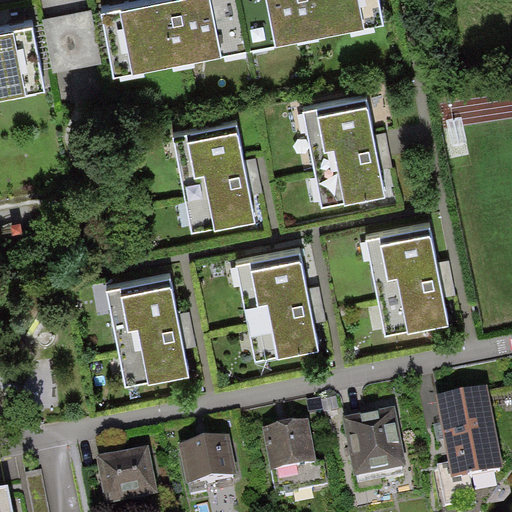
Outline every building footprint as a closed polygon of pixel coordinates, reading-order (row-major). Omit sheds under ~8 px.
[(119,0),(103,3),(116,69),(247,44),(239,0),(119,0)] [(239,0),(247,44),(385,16),(381,0),(239,0)] [(90,7),(44,16),(55,68),(101,59),(90,7)] [(0,86),(52,76),(37,8),(0,16),(0,86)] [(368,94),(305,106),(323,200),(386,188),(377,138),(368,94)] [(239,124),(179,135),(195,225),(255,214),(246,164),(239,124)] [(431,225),(370,237),(389,331),(450,319),(440,266),(431,225)] [(301,249),(240,260),(257,354),(319,343),(309,291),(301,249)] [(180,316),(170,272),(107,285),(126,378),(190,365),(180,316)] [(490,389),(438,398),(444,432),(450,464),(438,466),(445,505),(473,500),(468,475),(504,469),(490,389)] [(371,416),(343,422),(355,479),(407,468),(395,411),(371,416)] [(284,425),(260,430),(270,473),(317,463),(307,420),(284,425)] [(204,441),(179,445),(187,487),(238,477),(230,435),(204,441)] [(119,456),(96,461),(105,507),(157,497),(148,450),(119,456)] [(48,511),(40,470),(27,472),(35,511),(48,511)] [(0,511),(11,511),(7,492),(0,493),(0,511)]
